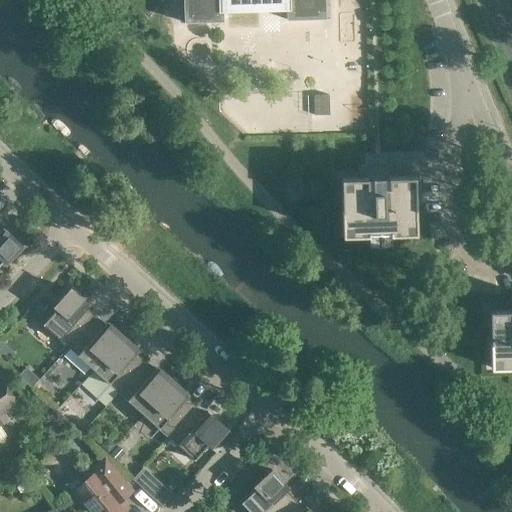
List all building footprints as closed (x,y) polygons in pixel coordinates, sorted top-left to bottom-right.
[(223,9),(252,8),(286,7),(286,19),(326,18),(325,0),(183,0),(184,22),(215,21),(223,21),(223,9)] [(314,115),(328,115),(328,94),(314,95),(314,115)] [(369,170),(366,171),(366,177),(341,178),(342,235),(369,235),(369,232),(389,231),(390,234),(416,233),(414,176),(389,177),(388,170),(385,169),(380,168),(376,169),(372,169),(369,170)] [(1,231),(0,229),(0,264),(10,254),(12,256),(22,246),(3,228),(1,231)] [(43,324),(68,347),(96,316),(87,308),(89,306),(70,289),(61,299),(63,301),(43,324)] [(511,309),(489,310),(490,367),(511,366),(511,309)] [(110,329),(96,316),(68,347),(93,370),(123,336),(112,326),(110,329)] [(134,346),(123,336),(93,370),(118,392),(146,361),(132,348),(134,346)] [(160,374),(146,361),(118,392),(143,415),(173,381),(162,371),(160,374)] [(38,377),(26,367),(19,375),(30,385),(38,377)] [(0,379),(0,423),(1,423),(0,421),(0,414),(17,403),(0,379)] [(184,391),(173,381),(143,415),(168,437),(196,406),(182,393),(184,391)] [(205,414),(196,406),(168,437),(194,460),(214,438),(217,440),(226,429),(207,412),(205,414)] [(92,421),(85,415),(74,427),(81,433),(92,421)] [(62,422),(50,423),(51,435),(63,434),(62,422)] [(108,453),(116,445),(110,440),(106,440),(100,446),(108,453)] [(109,453),(116,460),(124,451),(117,445),(109,453)] [(77,496),(89,511),(122,511),(128,507),(118,496),(119,491),(128,484),(105,457),(89,470),(92,475),(86,480),(85,485),(87,488),(77,496)] [(135,480),(145,489),(157,477),(146,467),(135,480)] [(241,502),(249,511),(281,511),(295,499),(287,490),(289,488),(272,469),(261,479),(263,482),(241,502)] [(309,511),(306,511),(295,499),(281,511),(311,511),(310,511),(309,511)]
